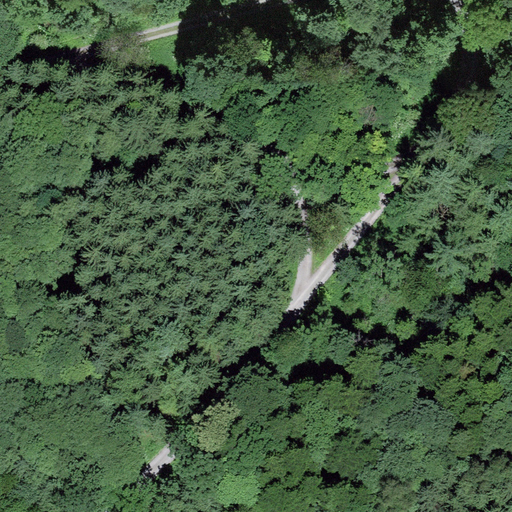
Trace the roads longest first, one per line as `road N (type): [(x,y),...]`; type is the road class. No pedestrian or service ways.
road 1 (track): [(115,511),(214,409),(448,109),(471,27),(454,0)]
road 2 (track): [(306,294),(295,212),(280,177),(193,115),(66,59)]
road 3 (track): [(0,75),(256,0)]
road 4 (track): [(405,163),(353,175),(260,159)]
